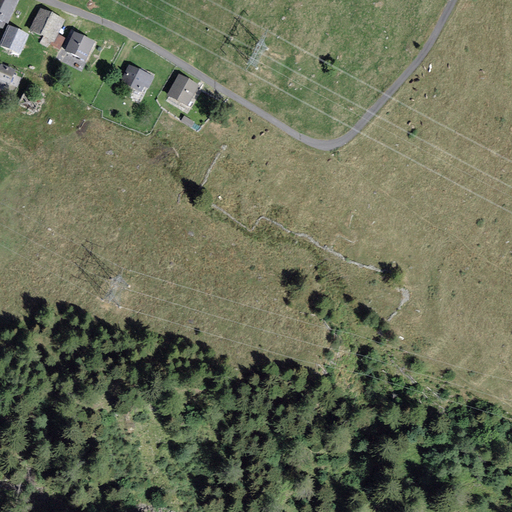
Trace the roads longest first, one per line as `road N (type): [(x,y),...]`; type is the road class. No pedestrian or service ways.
road 1 (unclassified): [(455,0),(424,56),(338,137),(310,133),(105,27),(31,0)]
road 2 (track): [(329,137),(342,175),(373,214),(431,238)]
